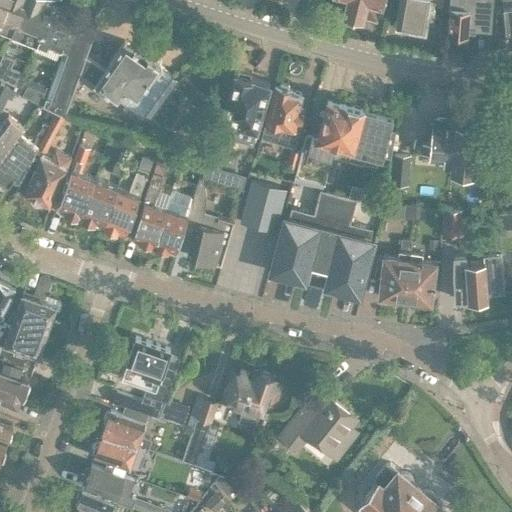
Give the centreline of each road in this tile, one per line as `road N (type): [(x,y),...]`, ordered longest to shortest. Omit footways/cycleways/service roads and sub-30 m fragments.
road 1 (residential): [(123,286),(364,338),(474,398)]
road 2 (tertiary): [(511,72),(412,70),(170,0)]
road 3 (residential): [(40,509),(123,286)]
road 4 (residential): [(0,239),(123,286)]
